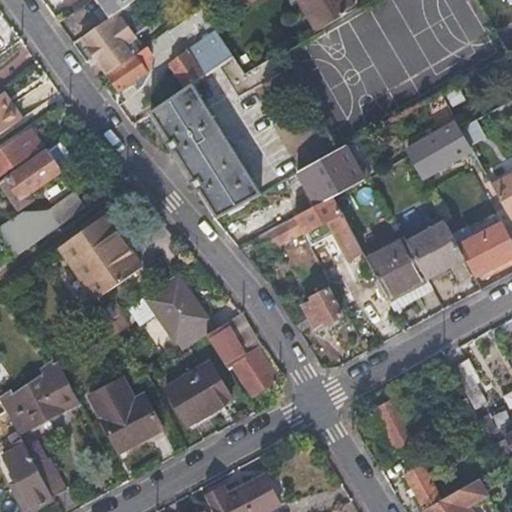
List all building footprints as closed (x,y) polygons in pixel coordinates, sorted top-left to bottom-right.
[(102,0),(114,16),(119,12),(135,0),(102,0)] [(203,8),(197,0),(179,0),(168,8),(179,24),(203,8)] [(295,0),(315,33),(353,11),(346,0),(295,0)] [(81,38),(107,76),(109,74),(145,48),(119,12),(114,16),(81,38)] [(185,85),(230,54),(218,33),(192,51),(191,50),(172,63),(185,85)] [(149,45),(145,48),(109,74),(121,90),(149,71),(143,61),(155,52),(149,45)] [(279,74),(271,59),(243,75),(231,55),(216,67),(235,100),(279,74)] [(201,191),(218,219),(261,194),(190,84),(152,112),(168,137),(164,140),(174,155),(178,152),(193,177),(189,179),(198,193),(201,191)] [(10,106),(15,102),(11,95),(7,91),(1,95),(10,106)] [(1,95),(0,95),(0,134),(25,117),(15,102),(10,106),(1,95)] [(462,128),(472,148),(488,139),(477,119),(462,128)] [(31,128),(0,149),(0,175),(46,145),(31,128)] [(486,173),(460,128),(441,138),(466,183),(486,173)] [(339,150),(298,174),(316,206),(333,196),(365,179),(346,147),(339,150)] [(61,171),(47,152),(12,176),(26,196),(61,171)] [(511,174),(493,186),(511,220),(511,174)] [(62,224),(87,206),(74,190),(49,209),(62,224)] [(303,232),(304,233),(328,220),(352,263),(365,256),(333,196),(316,206),(294,217),(303,232)] [(0,224),(0,236),(15,257),(62,224),(49,209),(20,210),(0,224)] [(145,266),(108,214),(64,244),(101,297),(145,266)] [(294,217),(255,238),(264,253),(303,232),(294,217)] [(409,242),(429,279),(466,259),(457,241),(453,234),(446,222),(409,242)] [(466,259),(477,278),(482,275),(483,278),(499,269),(502,269),(511,263),(511,243),(501,223),(464,243),(462,238),(457,241),(466,259)] [(457,241),(462,238),(468,235),(464,228),(453,234),(457,241)] [(415,287),(429,279),(409,242),(406,238),(367,258),(380,283),(394,308),(420,295),(415,287)] [(151,297),(182,351),(191,345),(185,336),(207,322),(208,321),(183,278),(151,297)] [(382,314),(394,308),(380,283),(368,290),(382,314)] [(306,311),(313,324),(315,327),(324,322),(326,326),(343,317),(327,287),(310,296),(312,302),(303,307),(306,311)] [(140,326),(156,317),(145,298),(129,307),(140,326)] [(294,319),(301,331),(313,324),(306,311),(294,319)] [(257,349),(237,316),(225,324),(245,357),(257,349)] [(185,336),(191,345),(207,335),(213,331),(207,322),(185,336)] [(207,335),(227,368),(232,365),(250,396),(277,379),(260,351),(257,349),(245,357),(225,324),(213,331),(207,335)] [(6,392),(0,396),(0,401),(18,434),(76,401),(53,359),(49,362),(40,368),(44,374),(8,395),(6,392)] [(468,360),(453,368),(472,402),(479,398),(473,388),(481,384),(468,360)] [(230,401),(209,364),(167,390),(188,426),(230,401)] [(135,403),(119,372),(86,389),(120,453),(163,430),(145,397),(135,403)] [(373,413),(393,403),(389,392),(368,403),(373,413)] [(397,401),(393,403),(373,413),(370,415),(392,455),(403,448),(407,455),(421,447),(397,401)] [(499,428),(490,412),(481,418),(490,434),(499,428)] [(511,445),(511,423),(502,429),(511,445)] [(52,497),(54,499),(67,491),(49,459),(46,460),(35,441),(31,444),(28,439),(22,443),(23,445),(52,497)] [(505,466),(511,461),(511,452),(505,440),(494,445),(505,466)] [(456,450),(450,441),(433,450),(439,460),(456,450)] [(30,509),(52,497),(23,445),(1,457),(30,509)] [(405,475),(425,511),(442,501),(423,465),(405,475)] [(266,477),(281,505),(287,501),(271,475),(266,477)] [(214,511),(267,511),(281,505),(266,477),(230,497),(225,489),(208,498),(214,511)] [(442,501),(425,511),(465,511),(455,494),(442,501)]
